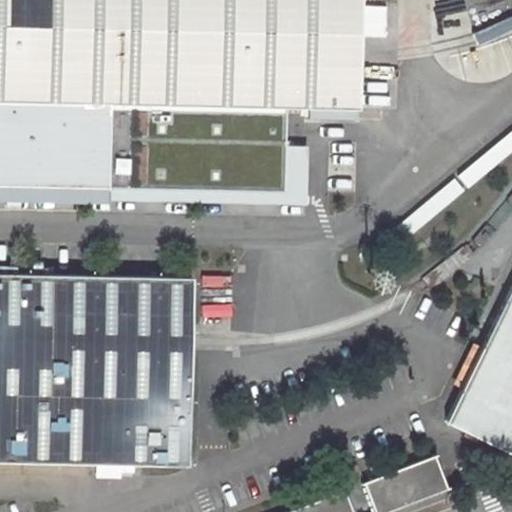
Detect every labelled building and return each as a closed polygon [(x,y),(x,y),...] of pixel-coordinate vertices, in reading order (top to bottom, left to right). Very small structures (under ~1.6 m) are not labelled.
[(0,0),(0,185),(285,190),(287,103),(311,103),(360,104),(361,56),(361,0),(0,0)] [(311,103),(311,114),(360,115),(360,104),(311,103)] [(467,187),(511,149),(511,129),(457,176),(467,187)] [(405,239),(463,190),(454,178),(395,227),(405,239)] [(183,275),(0,270),(0,457),(180,461),(182,342),(183,275)] [(511,282),(444,420),(511,453),(511,282)] [(374,511),(386,511),(447,489),(434,456),(363,482),(374,511)] [(352,511),(343,489),(284,511),(352,511)]
